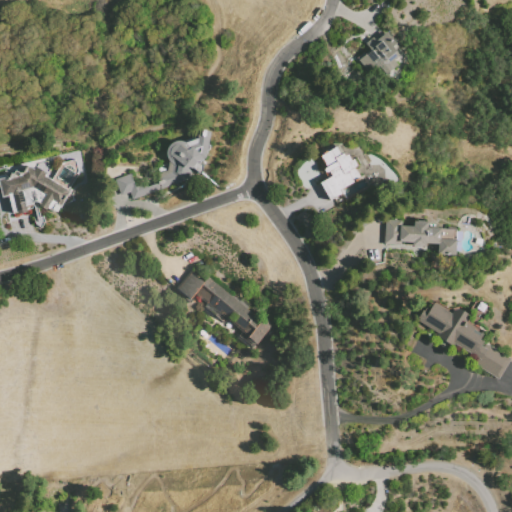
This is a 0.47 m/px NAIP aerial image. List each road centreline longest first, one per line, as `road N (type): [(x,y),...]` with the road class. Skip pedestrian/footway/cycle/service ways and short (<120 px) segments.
road 1 (residential): [(330,0),(327,14),(275,63),(253,164),(257,189),(304,256),(319,299),(334,469)]
road 2 (residential): [(257,189),(0,275)]
road 3 (residential): [(334,469),(467,475),(497,511)]
